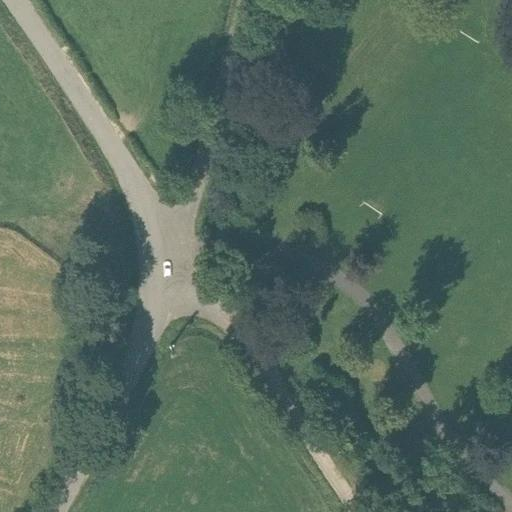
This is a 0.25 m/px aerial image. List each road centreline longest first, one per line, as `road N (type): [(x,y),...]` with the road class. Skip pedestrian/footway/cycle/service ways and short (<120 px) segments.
road 1 (tertiary): [(55,511),(164,293),(169,265),(161,232)]
road 2 (tertiary): [(161,232),(130,171),(14,0)]
road 3 (unclassified): [(161,232),(188,204),(244,0)]
